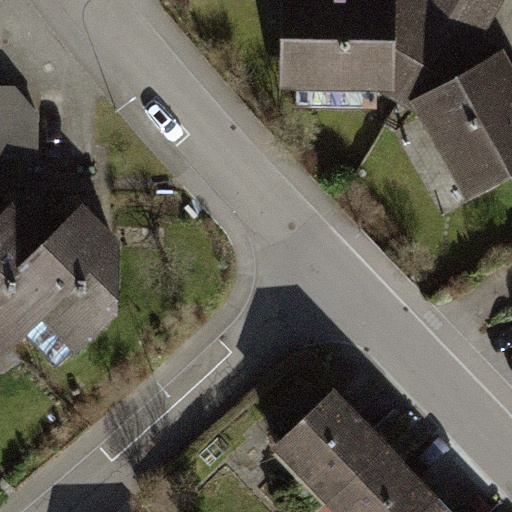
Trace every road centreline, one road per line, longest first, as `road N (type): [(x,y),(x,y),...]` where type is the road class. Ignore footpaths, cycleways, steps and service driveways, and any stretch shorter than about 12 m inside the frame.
road 1 (residential): [(336,276),(91,0)]
road 2 (residential): [(66,511),(336,276)]
road 3 (residential): [(511,463),(336,276)]
